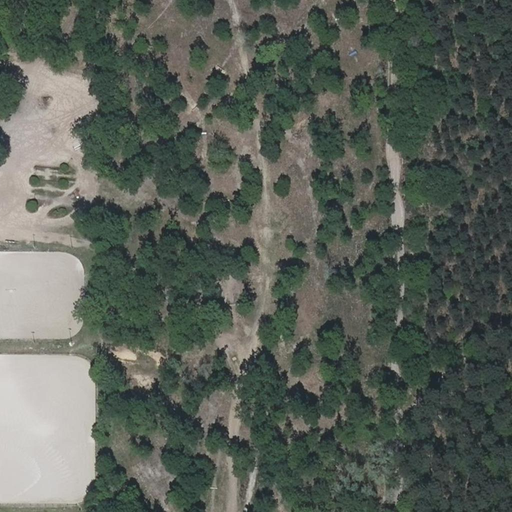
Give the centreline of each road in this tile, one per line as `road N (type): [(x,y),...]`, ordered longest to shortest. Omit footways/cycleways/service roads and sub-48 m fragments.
road 1 (track): [(392,0),(401,318),(379,374),(389,511)]
road 2 (track): [(511,327),(454,354),(379,374)]
